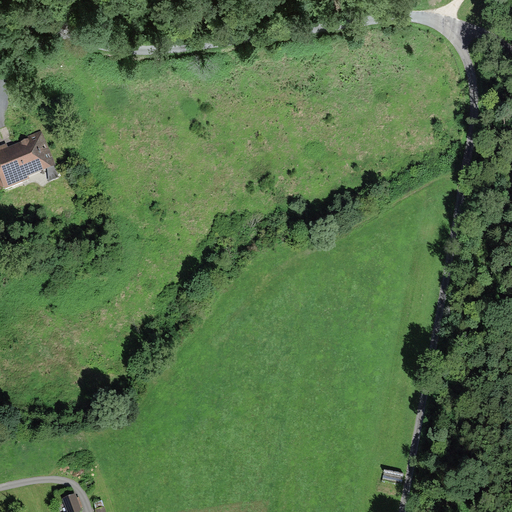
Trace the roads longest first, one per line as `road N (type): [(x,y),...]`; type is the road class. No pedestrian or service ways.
road 1 (residential): [(446,26),(463,51),(473,108),(400,511)]
road 2 (residential): [(0,10),(97,46),(140,50),(391,16),(446,26)]
road 3 (track): [(462,179),(319,253)]
